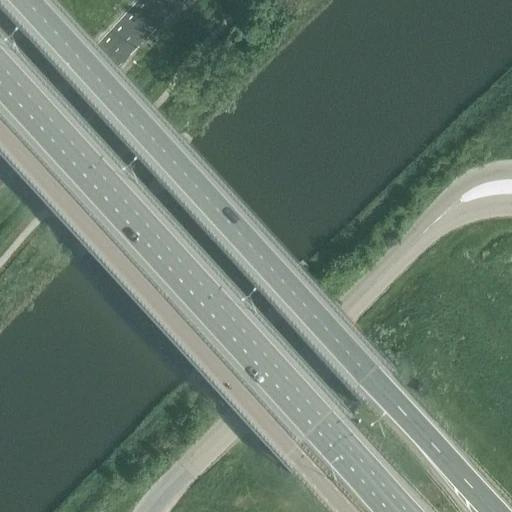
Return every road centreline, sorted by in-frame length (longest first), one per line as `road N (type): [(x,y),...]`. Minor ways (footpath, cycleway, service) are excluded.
road 1 (primary): [(494,511),(21,0)]
road 2 (primary): [(0,68),(404,511)]
road 3 (unclassified): [(344,511),(0,135)]
road 4 (tertiary): [(432,224),(148,511)]
road 5 (primary): [(0,170),(168,0)]
